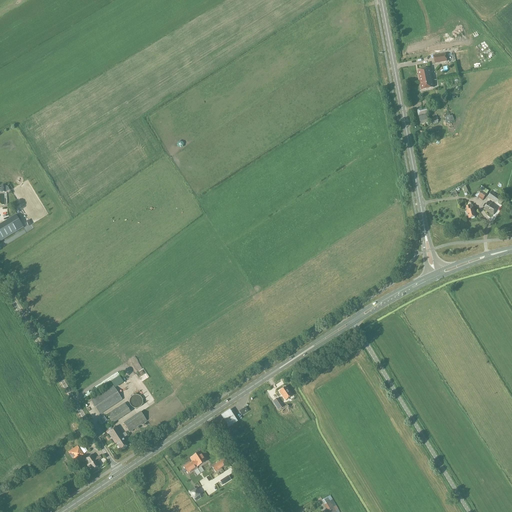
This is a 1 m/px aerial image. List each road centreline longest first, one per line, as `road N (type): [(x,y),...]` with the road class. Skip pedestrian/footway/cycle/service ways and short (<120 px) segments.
road 1 (secondary): [(432,275),(381,0)]
road 2 (unclassified): [(120,473),(0,279)]
road 3 (unclassified): [(469,511),(352,320)]
road 4 (primary): [(206,416),(352,320)]
